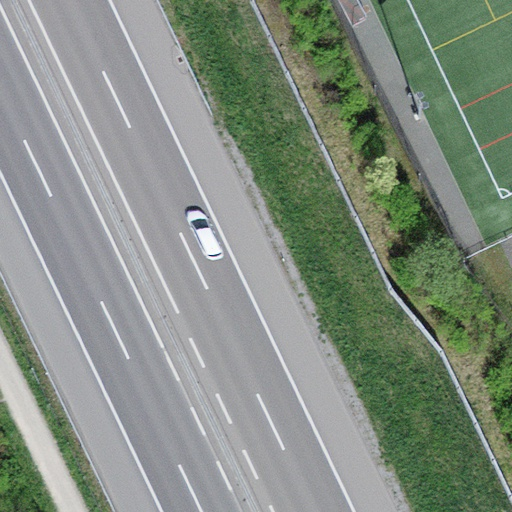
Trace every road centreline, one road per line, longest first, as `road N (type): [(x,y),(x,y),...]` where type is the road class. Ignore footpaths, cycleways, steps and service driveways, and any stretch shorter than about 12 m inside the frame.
road 1 (motorway): [(313,511),(68,0)]
road 2 (motorway): [(0,89),(201,511)]
road 3 (track): [(0,359),(72,511)]
